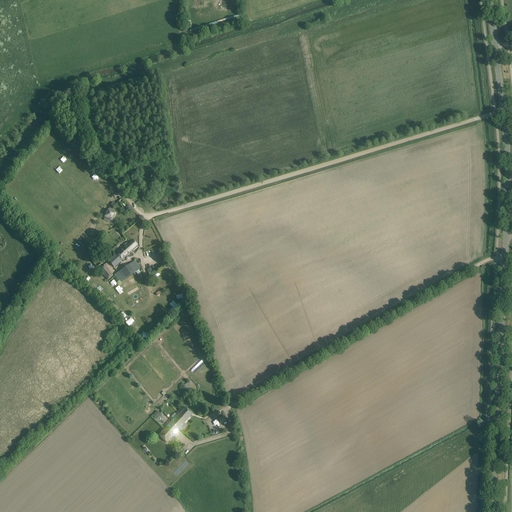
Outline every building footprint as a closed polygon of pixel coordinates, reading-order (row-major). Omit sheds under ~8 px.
[(115,211),(109,208),(108,210),(108,209),(103,218),(112,222),(116,213),(115,213),(115,211)] [(132,240),(128,243),(108,261),(114,268),(138,246),(132,240)] [(141,268),(136,260),(114,275),(120,283),(141,268)] [(109,270),(104,265),(98,270),(105,278),(105,277),(107,279),(108,281),(113,276),(112,274),(112,275),(110,273),(111,273),(109,270)] [(173,301),(169,304),(172,307),(175,310),(179,307),(173,301)] [(123,320),(127,315),(123,311),(119,316),(123,320)] [(129,326),(134,321),(131,317),(125,323),(129,326)] [(188,391),(193,387),(188,382),(184,386),(188,391)] [(192,414),(185,407),(159,436),(166,443),(189,418),(192,414)] [(161,415),(157,411),(153,416),(156,420),(161,415)]
